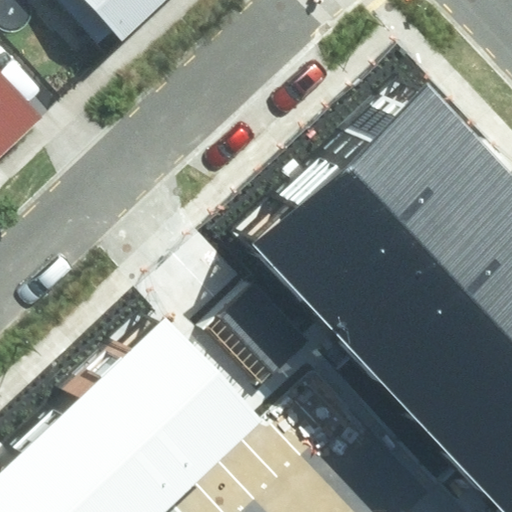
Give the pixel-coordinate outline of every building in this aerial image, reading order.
[(87,0),(107,20),(127,0),(87,0)] [(511,312),(511,184),(393,62),(205,244),(388,432),(511,312)] [(0,72),(0,124),(26,100),(0,72)] [(0,444),(0,511),(135,511),(269,390),(172,286),(0,444)] [(511,511),(511,312),(388,432),(466,511),(511,511)]
